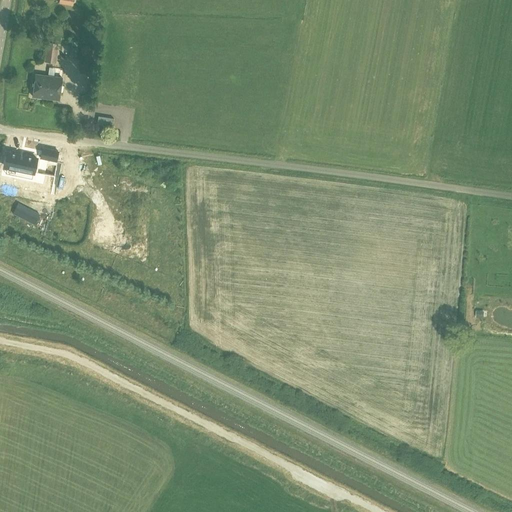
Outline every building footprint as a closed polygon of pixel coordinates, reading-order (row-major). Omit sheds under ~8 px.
[(45,55),(45,61),(55,62),(56,57),(58,44),(47,42),(45,55)] [(78,47),(76,47),(71,46),(69,58),(76,60),(78,47)] [(35,74),(32,96),(58,100),(61,77),(35,74)] [(113,127),(114,118),(98,116),(97,124),(113,127)] [(41,158),(56,161),(58,151),(43,148),(41,158)] [(34,173),(37,158),(7,152),(4,166),(18,169),(17,176),(28,178),(30,172),(34,173)] [(18,204),(13,213),(35,224),(40,215),(18,204)]
